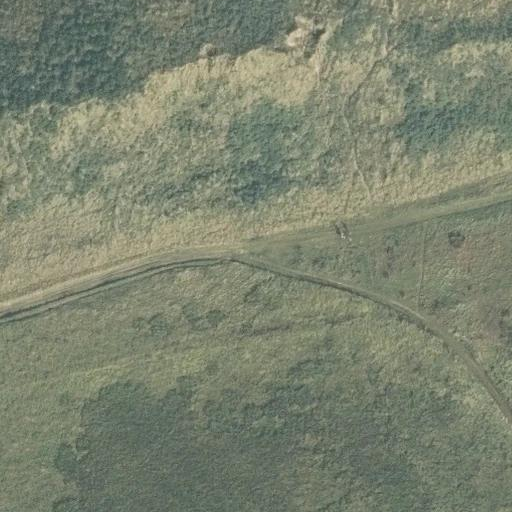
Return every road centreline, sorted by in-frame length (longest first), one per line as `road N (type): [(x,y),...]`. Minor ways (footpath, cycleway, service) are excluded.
road 1 (track): [(247,254),(399,314),(453,348),(511,425)]
road 2 (track): [(247,254),(511,191)]
road 3 (track): [(0,312),(247,254)]
